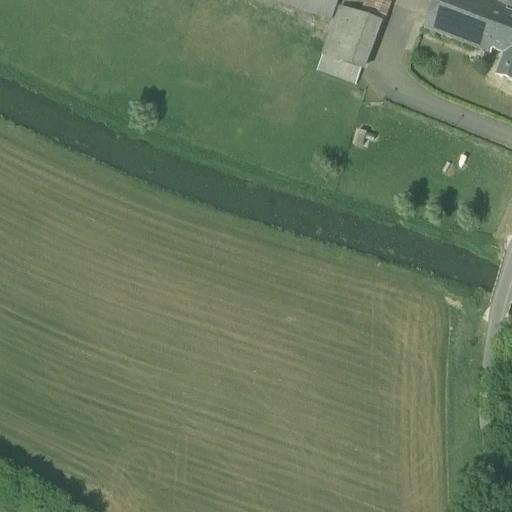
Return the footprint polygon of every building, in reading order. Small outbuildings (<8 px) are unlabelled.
[(198,0),(191,20),(266,48),(278,15),(237,0),(198,0)] [(275,0),(331,21),(339,0),(275,0)] [(385,25),(392,4),(380,0),(365,0),(360,15),(383,25),(385,25)] [(435,0),(424,30),(490,56),(492,51),(505,56),(497,77),(511,83),(511,14),(507,13),(511,0),(435,0)] [(355,87),(360,72),(322,58),(317,73),(355,87)] [(262,66),(251,96),(276,104),(286,74),(262,66)]
